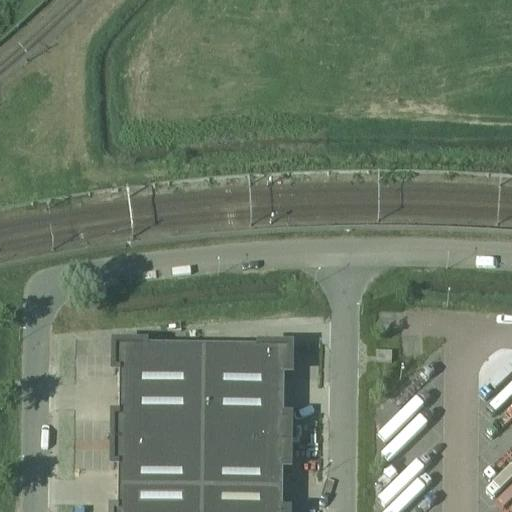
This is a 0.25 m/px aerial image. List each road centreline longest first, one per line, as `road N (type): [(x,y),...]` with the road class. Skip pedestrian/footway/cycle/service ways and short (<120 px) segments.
road 1 (track): [(511,164),(285,161),(91,174),(81,166),(72,60),(126,0)]
road 2 (unclassified): [(345,252),(126,270),(49,288),(35,337),(34,511)]
road 3 (unclassified): [(342,511),(345,252)]
road 4 (unclassified): [(511,258),(345,252)]
